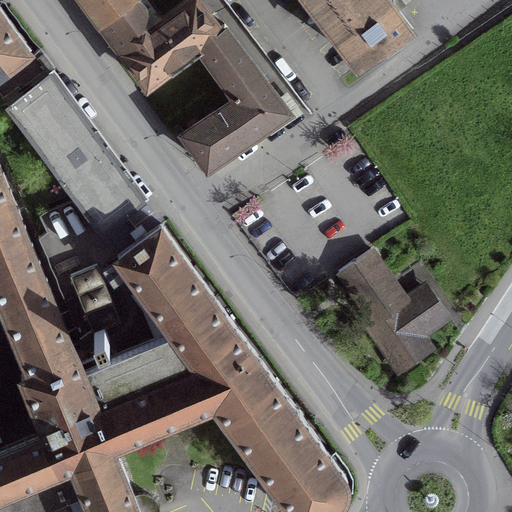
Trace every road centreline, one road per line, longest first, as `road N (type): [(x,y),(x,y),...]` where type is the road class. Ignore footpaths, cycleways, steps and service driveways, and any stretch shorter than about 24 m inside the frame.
road 1 (residential): [(39,0),(368,432),(398,460)]
road 2 (tertiary): [(511,319),(476,375),(448,447)]
